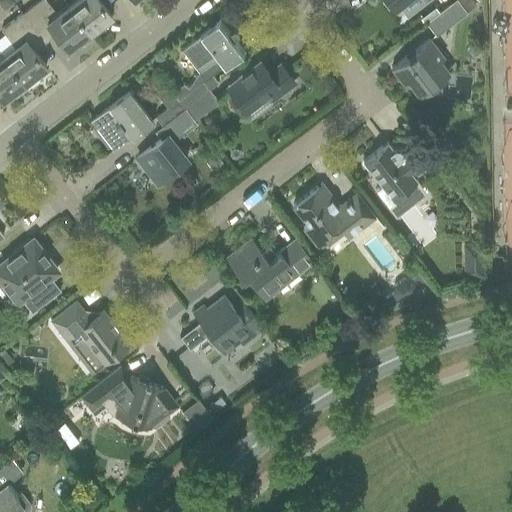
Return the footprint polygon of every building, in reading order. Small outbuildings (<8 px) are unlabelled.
[(10,0),(0,0),(0,4),(4,10),(13,3),(10,0)] [(92,36),(67,4),(55,14),(44,0),(37,0),(21,12),(40,36),(50,28),(67,49),(88,33),(91,37),(92,36)] [(72,0),(67,4),(92,36),(89,32),(111,16),(99,0),(72,0)] [(385,0),(393,10),(404,0),(385,0)] [(469,9),(462,0),(455,0),(426,22),(435,35),(469,9)] [(40,36),(21,12),(0,28),(0,30),(12,46),(1,55),(26,87),(27,87),(24,83),(46,66),(29,44),(40,36)] [(181,50),(198,72),(188,87),(182,83),(171,91),(184,107),(208,89),(217,82),(212,74),(242,51),(232,38),(235,35),(236,34),(236,33),(236,31),(235,30),(234,29),(233,29),(232,29),(230,29),(227,32),(218,21),(181,50)] [(407,58),(406,56),(391,68),(405,87),(409,84),(418,96),(448,73),(439,61),(443,58),(429,39),(413,51),(415,52),(407,58)] [(0,98),(1,100),(12,92),(23,84),(25,87),(26,87),(1,55),(0,52),(0,98)] [(471,61),(470,73),(478,73),(479,62),(471,61)] [(269,74),(260,63),(227,88),(245,111),(277,86),(282,92),(293,83),(280,66),(269,74)] [(166,107),(154,116),(161,125),(184,107),(171,91),(164,83),(154,91),(166,107)] [(218,101),(208,89),(184,107),(194,120),(218,101)] [(114,150),(151,120),(128,91),(90,120),(114,150)] [(161,125),(154,131),(160,139),(166,134),(172,142),(196,123),(194,120),(184,107),(161,125)] [(172,142),(166,134),(160,139),(137,158),(157,183),(186,160),(172,142)] [(427,193),(417,180),(414,177),(433,162),(415,138),(400,150),(398,148),(394,148),(393,149),(390,146),(385,151),(381,147),(362,162),(380,185),(374,189),(396,217),(427,193)] [(215,154),(205,161),(212,171),(222,163),(215,154)] [(474,173),(460,178),(467,195),(480,190),(474,173)] [(317,247),(334,234),(341,228),(348,237),(375,216),(356,193),(339,206),(333,198),(328,202),(316,187),(293,205),(307,224),(303,228),(317,247)] [(268,246),(261,251),(250,238),(225,258),(242,280),(246,276),(258,292),(272,282),(277,288),(313,260),(295,238),(275,254),(268,246)] [(32,239),(0,263),(0,279),(17,301),(21,298),(22,299),(30,309),(31,310),(58,289),(48,277),(56,271),(32,239)] [(462,242),(463,277),(483,276),(482,241),(462,242)] [(417,290),(425,283),(418,273),(410,278),(403,277),(393,285),(392,292),(384,298),(392,308),(401,302),(399,298),(403,299),(414,291),(414,286),(417,290)] [(198,322),(179,337),(190,350),(209,336),(212,340),(219,348),(223,353),(238,340),(241,344),(260,329),(263,326),(242,299),(241,300),(245,305),(237,311),(232,305),(224,295),(206,309),(203,305),(192,314),(198,322)] [(76,301),(60,313),(50,320),(91,372),(103,362),(113,355),(129,343),(103,310),(90,320),(76,301)] [(91,410),(117,390),(122,391),(114,414),(115,415),(115,416),(135,423),(135,426),(146,430),(148,427),(149,428),(150,426),(151,427),(155,414),(161,409),(169,413),(178,406),(163,387),(128,376),(120,365),(80,396),(91,410)] [(58,415),(49,422),(69,447),(78,440),(63,422),(58,415)] [(0,511),(28,511),(29,504),(20,493),(17,495),(8,483),(22,472),(12,459),(0,467),(0,511)]
